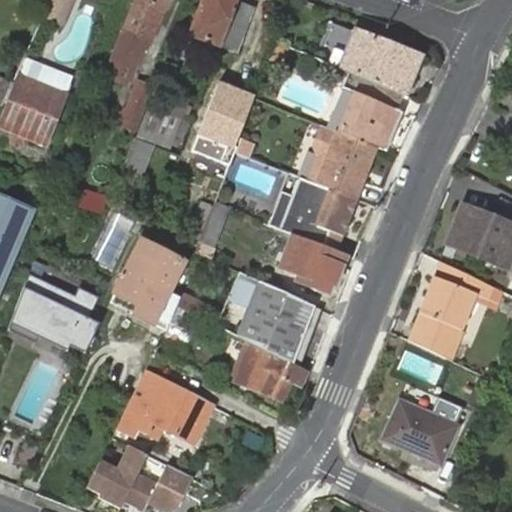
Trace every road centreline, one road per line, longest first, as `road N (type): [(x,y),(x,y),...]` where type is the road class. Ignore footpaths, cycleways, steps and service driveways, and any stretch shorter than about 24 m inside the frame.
road 1 (tertiary): [(483,40),(307,454)]
road 2 (residential): [(419,511),(307,454)]
